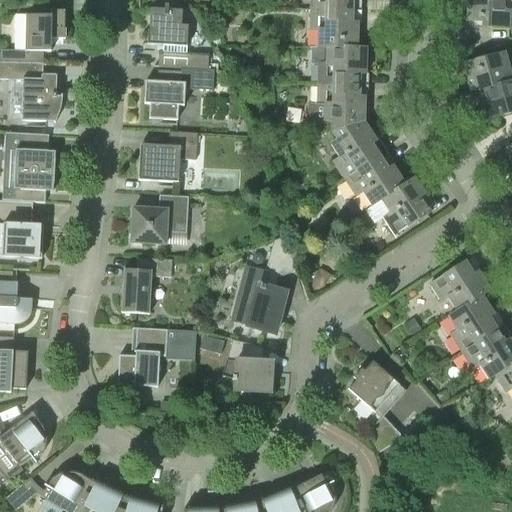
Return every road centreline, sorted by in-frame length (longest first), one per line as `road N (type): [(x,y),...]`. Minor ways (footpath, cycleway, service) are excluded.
road 1 (residential): [(489,209),(318,321),(301,416),(282,445),(214,464),(148,452),(91,410),(75,351),(110,130),(109,0)]
road 2 (residential): [(422,0),(426,102),(489,209)]
